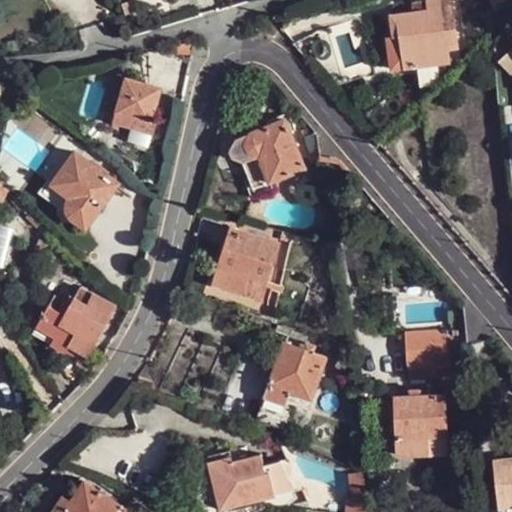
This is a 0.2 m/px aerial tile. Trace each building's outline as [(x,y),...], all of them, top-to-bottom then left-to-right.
[(408,69),(450,63),(448,49),(457,48),(450,0),(441,0),(427,2),(428,6),(429,13),(412,15),(392,18),(393,28),(394,37),(403,36),(408,69)] [(411,8),(412,15),(429,13),(428,6),(411,8)] [(394,37),(389,38),(393,71),(408,69),(403,36),(394,37)] [(126,78),(114,120),(132,125),(128,139),(146,144),(150,130),(152,131),(155,120),(152,119),(161,88),(126,78)] [(0,98),(0,105),(8,112),(14,107),(21,110),(26,102),(1,84),(0,98)] [(16,124),(33,136),(45,119),(29,107),(16,124)] [(272,184),(305,169),(287,122),(270,127),(235,142),(233,148),(230,153),(233,160),(244,164),(257,194),(273,188),(272,184)] [(52,183),(47,179),(38,193),(59,208),(59,210),(59,212),(60,215),(63,217),(66,219),(70,219),(74,217),(86,227),(119,181),(108,174),(109,169),(95,159),(92,162),(76,150),(52,183)] [(6,195),(10,188),(0,178),(0,202),(2,203),(6,195)] [(43,220),(10,188),(6,195),(36,226),(43,220)] [(322,241),(334,244),(332,224),(319,228),(322,241)] [(261,300),(279,245),(266,241),(232,229),(223,257),(214,284),(261,300)] [(294,235),(282,232),(279,245),(291,249),(294,235)] [(324,260),(337,258),(334,244),(322,241),(324,260)] [(51,345),(66,352),(69,344),(86,354),(114,305),(81,286),(65,314),(49,306),(35,331),(52,341),(51,345)] [(450,331),(406,335),(410,371),(454,367),(450,331)] [(306,342),(304,350),(315,354),(317,346),(306,342)] [(69,344),(66,352),(78,359),(76,364),(81,366),(86,354),(69,344)] [(315,354),(304,350),(286,344),(282,354),(278,365),(267,394),(266,400),(258,421),(287,432),(295,410),(288,406),(293,393),(312,400),(327,358),(315,354)] [(343,371),(351,349),(342,347),(334,370),(343,371)] [(259,391),(267,394),(278,365),(270,362),(259,391)] [(409,398),(397,399),(398,456),(448,454),(447,398),(421,398),(421,391),(409,391),(409,398)] [(214,500),(216,511),(219,511),(272,500),(293,495),(276,464),(260,468),(256,457),(243,460),(242,455),(227,458),(226,453),(214,456),(203,459),(207,472),(199,484),(204,502),(214,500)] [(203,459),(191,504),(215,511),(216,511),(214,500),(204,502),(199,484),(207,472),(203,459)] [(511,511),(511,460),(495,462),(499,511),(511,511)] [(372,511),(371,502),(374,501),(372,491),(367,491),(365,474),(350,475),(352,494),(359,494),(360,511),(372,511)] [(128,511),(87,482),(72,503),(65,499),(59,506),(54,511),(128,511)] [(349,502),(349,511),(360,511),(359,494),(352,494),(349,502)]
